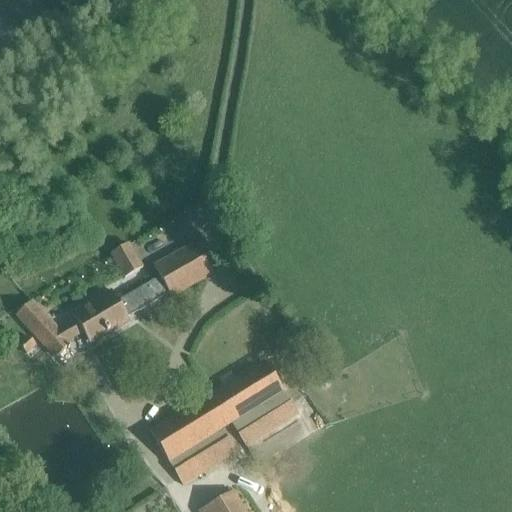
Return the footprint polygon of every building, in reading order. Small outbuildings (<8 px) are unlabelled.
[(160,304),(171,298),(171,299),(213,275),(195,243),(154,266),(160,277),(149,283),(160,304)] [(144,268),(130,244),(110,255),(124,279),(144,268)] [(75,319),(58,329),(32,300),(15,317),(55,359),(72,344),(70,342),(82,333),(89,347),(130,323),(111,290),(72,313),(75,319)] [(37,346),(27,336),(15,347),(25,357),(37,346)] [(169,464),(225,429),(231,425),(284,392),(264,361),(149,432),(169,464)] [(299,415),(284,392),(231,425),(247,448),(299,415)] [(225,429),(169,464),(183,486),(237,453),(225,429)] [(246,511),(234,491),(197,511),(246,511)]
